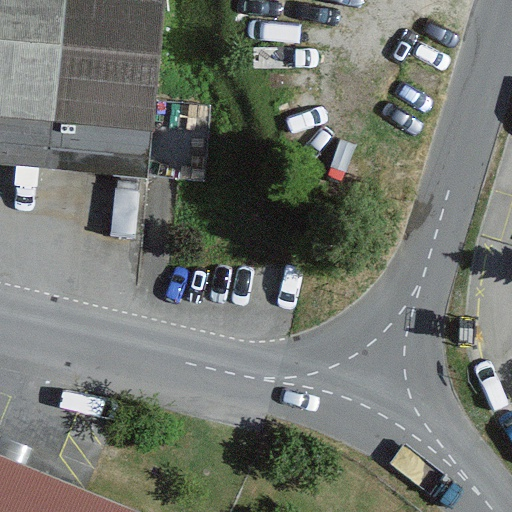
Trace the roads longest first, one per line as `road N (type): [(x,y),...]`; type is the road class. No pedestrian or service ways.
road 1 (residential): [(379,413),(506,0)]
road 2 (residential): [(379,413),(326,393),(0,318)]
road 3 (residential): [(491,511),(460,472),(379,413)]
